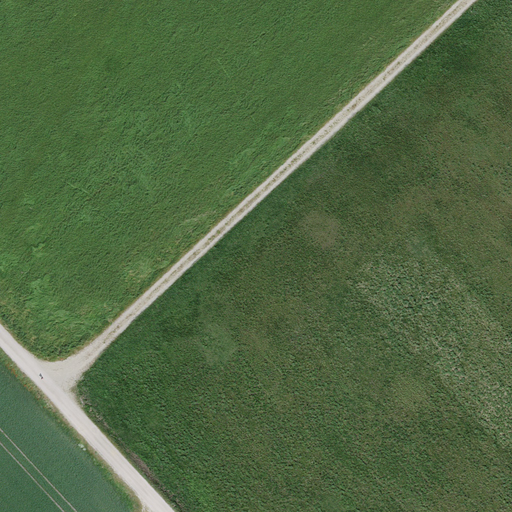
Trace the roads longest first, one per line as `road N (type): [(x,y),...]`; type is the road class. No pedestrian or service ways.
road 1 (track): [(56,394),(476,0)]
road 2 (track): [(0,333),(164,511)]
